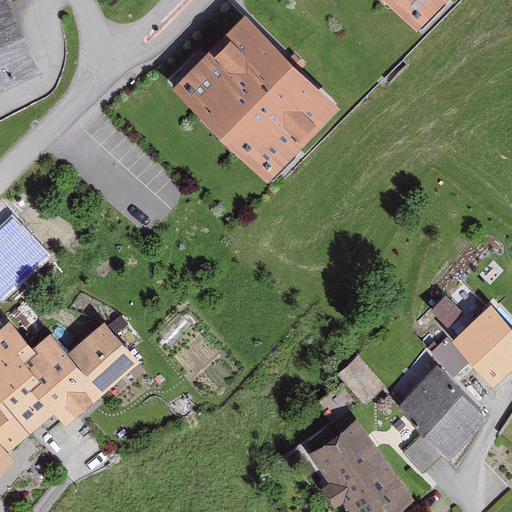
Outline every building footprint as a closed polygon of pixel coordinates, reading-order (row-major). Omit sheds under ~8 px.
[(0,0),(0,87),(45,65),(11,0),(0,0)] [(452,0),(393,0),(423,30),(452,0)] [(344,106),(251,15),(178,90),(271,181),(344,106)] [(470,319),(448,298),(433,314),(455,335),(470,319)] [(511,368),(511,326),(492,308),(460,341),(501,380),(511,368)] [(14,317),(0,328),(0,480),(22,461),(15,454),(58,416),(71,431),(147,364),(110,322),(77,351),(58,330),(40,346),(14,317)] [(495,419),(424,357),(387,398),(428,434),(408,456),(430,475),(445,458),(454,466),(495,419)] [(386,391),(359,361),(340,378),(367,407),(386,391)] [(405,511),(418,503),(361,425),(315,459),(335,486),(329,490),(343,508),(347,505),(352,511),(405,511)]
